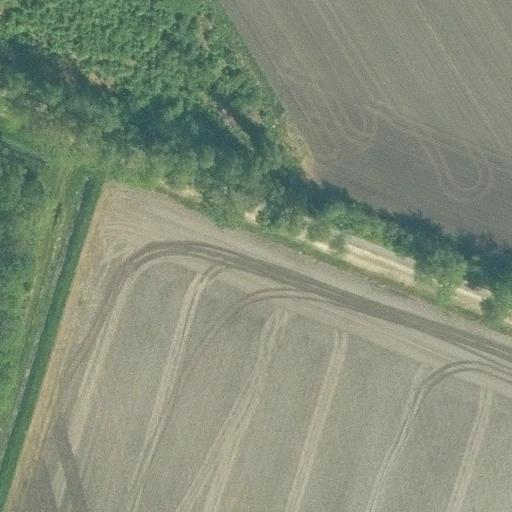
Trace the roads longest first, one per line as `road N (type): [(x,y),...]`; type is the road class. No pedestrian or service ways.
road 1 (track): [(0,111),(511,317)]
road 2 (track): [(85,125),(0,397)]
